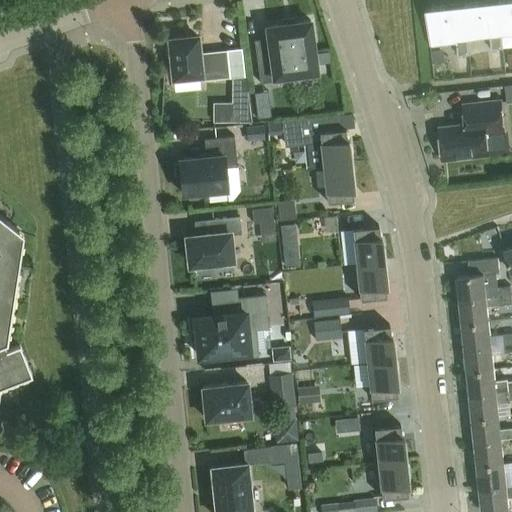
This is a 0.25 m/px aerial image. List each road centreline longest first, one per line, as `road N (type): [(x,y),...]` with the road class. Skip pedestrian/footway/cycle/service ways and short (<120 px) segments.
road 1 (residential): [(443,511),(405,205),(338,0)]
road 2 (residential): [(181,511),(129,1)]
road 3 (residential): [(0,44),(129,1)]
